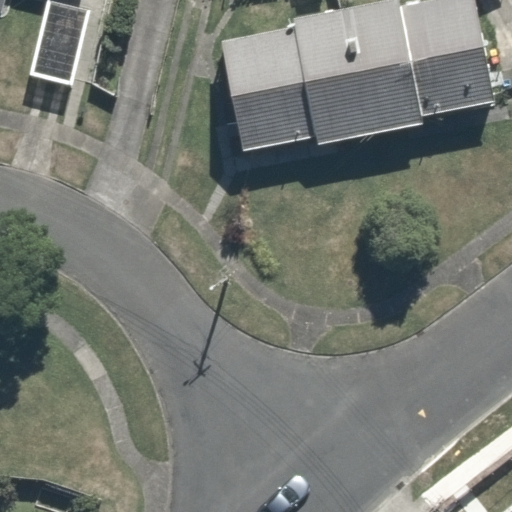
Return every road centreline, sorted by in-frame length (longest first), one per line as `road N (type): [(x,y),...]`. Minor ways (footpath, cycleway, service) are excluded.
road 1 (residential): [(324,486),(114,268),(66,231),(0,204)]
road 2 (residential): [(511,326),(324,486)]
